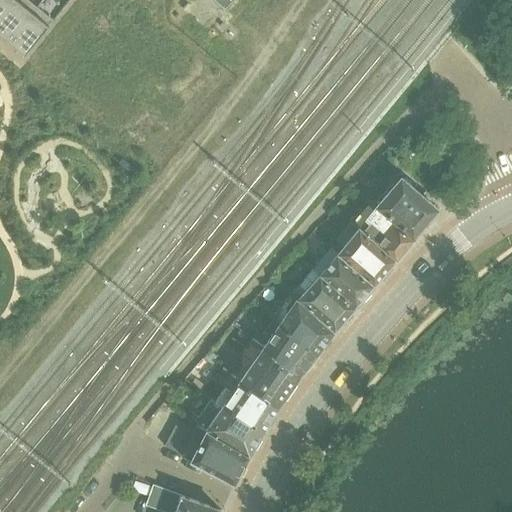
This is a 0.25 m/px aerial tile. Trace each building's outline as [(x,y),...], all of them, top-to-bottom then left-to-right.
[(32,12),(16,0),(15,0),(0,19),(0,36),(8,42),(32,12)] [(0,0),(0,19),(15,0),(0,0)] [(105,36),(138,62),(158,37),(125,11),(105,36)] [(49,26),(32,12),(8,42),(24,56),(49,26)] [(88,64),(76,78),(98,96),(109,82),(88,64)] [(401,176),(376,206),(413,238),(438,208),(401,176)] [(360,210),(351,220),(396,258),(413,238),(376,206),(376,207),(368,216),(360,210)] [(344,243),(337,251),(336,252),(374,284),(396,258),(351,220),(351,221),(337,238),(344,243)] [(320,272),(357,304),(374,284),(336,252),(337,251),(331,247),(314,267),(320,272)] [(320,272),(299,298),(335,330),(357,304),(320,272)] [(280,323),(316,353),(335,330),(299,298),(297,297),(290,308),(283,304),(274,317),(280,323)] [(280,323),(261,349),(296,378),(301,371),(316,353),(280,323)] [(261,349),(243,376),(279,402),(296,378),(261,349)] [(229,381),(218,397),(264,428),(277,406),(279,402),(243,376),(236,386),(229,381)] [(212,420),(205,429),(249,455),(264,428),(218,397),(205,416),(212,420)] [(234,481),(249,455),(205,429),(196,423),(187,441),(171,433),(165,445),(234,481)] [(146,504),(161,509),(169,511),(220,511),(222,510),(167,489),(153,484),(146,504)]
